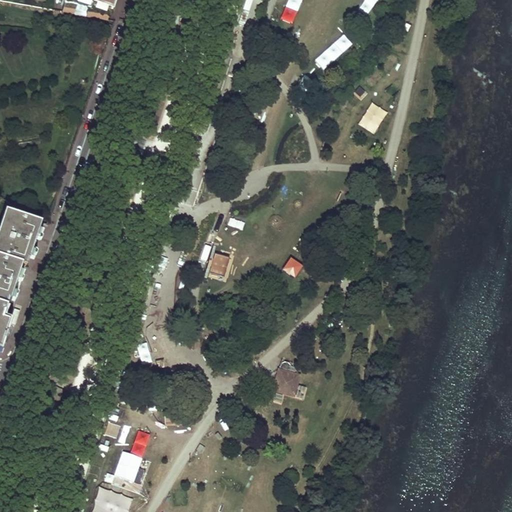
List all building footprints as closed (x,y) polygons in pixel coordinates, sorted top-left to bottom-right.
[(64,0),(62,12),(108,21),(114,0),(64,0)] [(369,132),(385,98),(370,91),(354,125),(369,132)] [(0,349),(9,322),(0,318),(0,311),(2,306),(7,307),(8,300),(10,300),(23,259),(26,260),(30,244),(34,245),(40,224),(4,212),(0,224),(0,349)] [(283,376),(290,371),(291,368),(291,367),(291,366),(291,365),(290,365),(290,364),(289,363),(287,362),(286,362),(284,362),(283,362),(282,363),(281,365),(280,369),(283,376)] [(299,375),(290,372),(290,371),(283,376),(280,369),(277,380),(276,379),(278,384),(277,385),(278,386),(272,389),(294,395),(297,385),(299,375)] [(278,384),(276,379),(272,378),(271,378),(269,378),(268,379),(267,380),(266,381),(266,383),(266,384),(266,385),(267,387),(268,388),(269,388),(272,389),(278,386),(277,385),(278,384)] [(120,456),(100,450),(78,511),(123,511),(125,509),(111,504),(125,463),(118,461),(120,456)]
